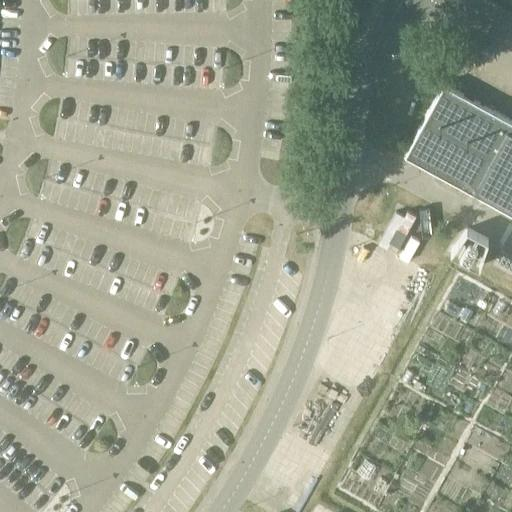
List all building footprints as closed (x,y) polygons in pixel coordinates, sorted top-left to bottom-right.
[(227,43),(61,30),(57,78),(223,91),(227,43)] [(406,155),(417,161),(511,213),(511,120),(445,84),(406,155)] [(217,124),(61,93),(52,137),(208,169),(217,124)] [(202,199),(44,152),(31,196),(189,243),(202,199)] [(181,272),(31,212),(13,256),(163,316),(181,272)] [(148,347),(3,274),(0,280),(0,321),(128,386),(148,347)]
